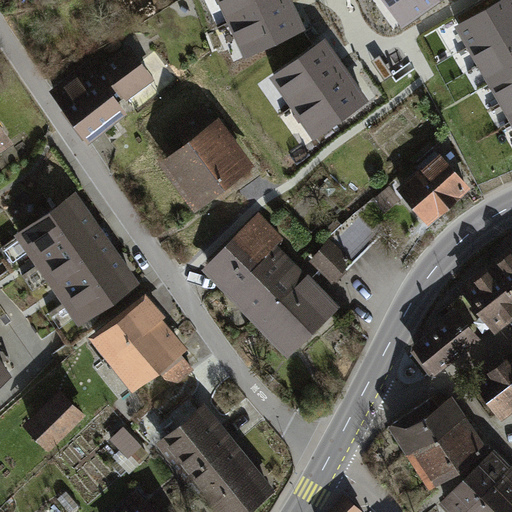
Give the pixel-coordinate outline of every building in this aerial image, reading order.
[(275,0),(221,0),(231,21),(275,0)] [(301,27),(288,0),(275,0),(231,21),(246,52),(301,27)] [(387,0),(403,22),(434,0),(387,0)] [(511,19),(511,0),(502,0),(459,25),(470,44),(511,19)] [(511,45),(511,19),(470,44),(481,63),(511,45)] [(275,76),(295,105),(345,70),(324,41),(275,76)] [(511,70),(511,45),(481,63),(492,82),(511,70)] [(88,66),(54,91),(86,134),(119,109),(113,100),(123,93),(125,96),(150,78),(129,49),(104,67),(106,70),(96,77),(88,66)] [(295,105),(315,133),(365,98),(345,70),(295,105)] [(511,95),(511,70),(492,82),(503,101),(511,95)] [(511,95),(503,101),(511,116),(511,95)] [(189,144),(168,160),(199,200),(246,165),(204,110),(178,130),(189,144)] [(428,165),(401,188),(428,218),(466,185),(437,152),(425,163),(428,165)] [(384,209),(398,198),(388,186),(374,198),(384,209)] [(19,233),(39,262),(93,225),(73,196),(19,233)] [(258,214),(246,226),(269,249),(281,238),(258,214)] [(329,244),(351,264),(378,236),(359,218),(329,244)] [(39,262),(60,291),(114,254),(93,225),(39,262)] [(261,266),(273,254),(269,249),(246,226),(232,239),(261,266)] [(232,239),(208,261),(262,317),(283,297),(302,279),(275,252),(273,254),(261,266),(232,239)] [(329,244),(315,258),(335,278),(351,264),(329,244)] [(511,253),(495,267),(511,289),(511,253)] [(60,291),(80,320),(134,283),(114,254),(60,291)] [(511,310),(511,289),(495,267),(467,288),(495,324),(511,310)] [(311,289),(302,279),(283,297),(312,325),(335,303),(316,283),(311,289)] [(312,325),(283,297),(262,317),(290,345),(312,325)] [(145,299),(97,336),(134,384),(158,366),(171,383),(191,368),(178,351),(167,338),(173,332),(145,299)] [(456,314),(415,347),(434,371),(475,338),(456,314)] [(511,357),(480,382),(501,411),(511,404),(511,405),(511,357)] [(59,396),(32,423),(49,441),(77,414),(59,396)] [(432,397),(394,422),(412,450),(447,427),(450,432),(465,422),(452,403),(441,411),(432,397)] [(202,408),(162,441),(220,511),(238,511),(268,488),(202,408)] [(465,422),(450,432),(447,427),(412,450),(434,483),(483,451),(465,422)] [(140,446),(122,428),(111,439),(120,448),(124,444),(132,453),(140,446)] [(485,462),(445,498),(459,511),(462,511),(506,473),(492,458),(487,463),(485,462)] [(511,511),(511,479),(506,473),(462,511),(511,511)] [(150,511),(136,496),(118,511),(150,511)] [(344,498),(330,511),(358,511),(359,511),(344,498)]
